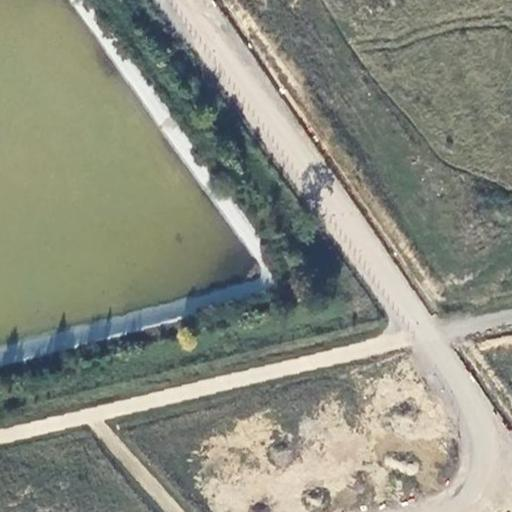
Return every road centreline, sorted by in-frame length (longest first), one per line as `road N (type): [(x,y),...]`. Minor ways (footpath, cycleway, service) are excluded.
road 1 (residential): [(185,0),(428,334)]
road 2 (residential): [(428,334),(480,430),(482,464),(453,511)]
